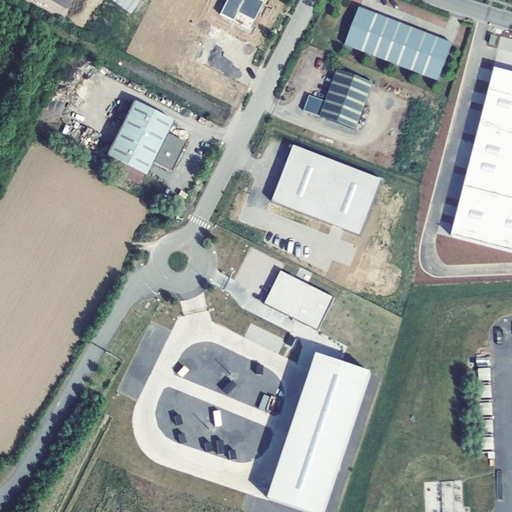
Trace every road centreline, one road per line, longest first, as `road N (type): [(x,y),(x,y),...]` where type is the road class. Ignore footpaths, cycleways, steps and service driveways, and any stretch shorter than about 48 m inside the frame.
road 1 (unclassified): [(189,241),(309,0)]
road 2 (unknown): [(239,140),(128,97),(110,101),(102,122)]
road 3 (unclassified): [(189,241),(161,249),(158,264),(170,281),(198,273),(194,244)]
